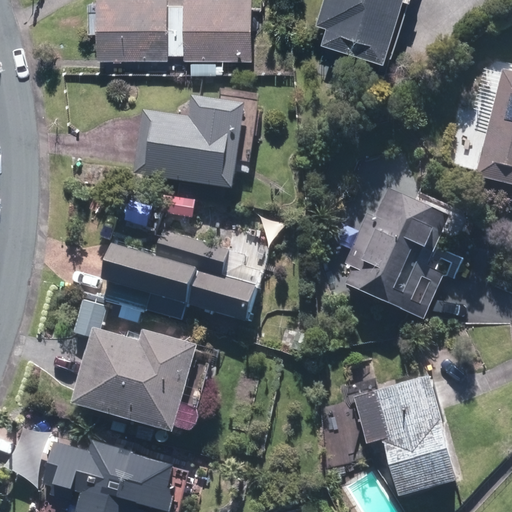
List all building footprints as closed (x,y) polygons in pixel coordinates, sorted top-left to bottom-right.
[(103,0),(103,51),(174,52),(174,50),(192,50),(191,52),(221,53),(221,69),(239,69),(239,53),(253,53),(253,0),(103,0)] [(384,58),(400,0),(326,0),(318,29),(328,32),(325,41),(384,58)] [(474,176),(511,185),(511,71),(502,69),(474,176)] [(256,96),(200,95),(199,119),(162,118),(162,135),(151,135),(150,179),(237,181),(238,163),(255,164),(256,96)] [(457,215),(391,189),(379,217),(371,214),(351,264),(359,267),(354,279),(421,306),(457,215)] [(253,253),(168,233),(164,253),(122,243),(113,282),(93,278),(90,293),(189,315),(192,303),(257,318),(268,268),(250,264),(253,253)] [(101,329),(80,402),(175,429),(198,349),(147,334),(145,342),(101,329)] [(460,470),(431,372),(374,389),(377,399),(362,404),(374,443),(388,438),(403,487),(460,470)] [(360,460),(355,400),(323,402),(327,462),(360,460)] [(187,471),(56,437),(43,484),(80,494),(75,511),(149,511),(153,500),(177,507),(187,471)]
